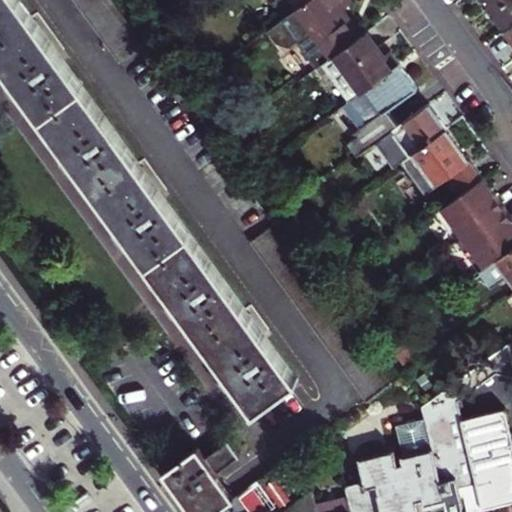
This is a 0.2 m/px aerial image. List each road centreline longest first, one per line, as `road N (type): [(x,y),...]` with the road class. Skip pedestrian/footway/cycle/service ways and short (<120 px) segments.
road 1 (secondary): [(154,511),(0,299)]
road 2 (residential): [(511,141),(493,85),(430,0)]
